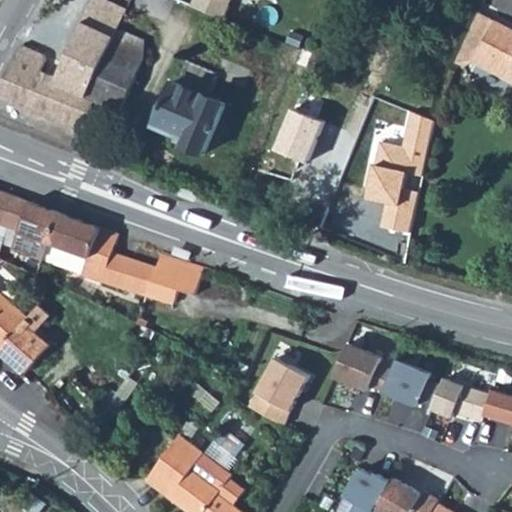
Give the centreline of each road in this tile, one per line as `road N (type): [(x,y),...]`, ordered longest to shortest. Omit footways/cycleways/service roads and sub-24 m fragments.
road 1 (secondary): [(0,149),(282,259),(511,327)]
road 2 (residential): [(276,511),(318,445),(341,427),(483,473)]
road 3 (unknown): [(282,259),(326,167),(383,116)]
road 4 (secondary): [(117,511),(70,468),(0,425)]
